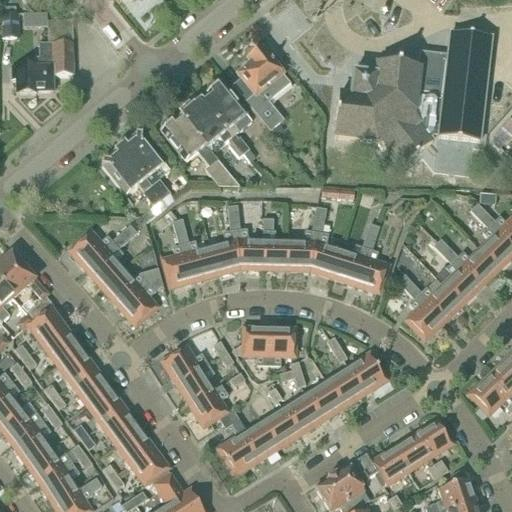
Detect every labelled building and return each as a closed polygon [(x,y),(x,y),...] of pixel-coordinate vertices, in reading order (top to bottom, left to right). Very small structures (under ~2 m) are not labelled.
[(1,42),(19,41),(18,16),(0,17),(1,42)] [(71,34),(71,24),(47,24),(48,35),(71,34)] [(401,169),(425,150),(465,155),(487,157),(501,36),(448,30),(445,58),(421,55),(420,73),(376,68),(374,79),(352,76),(349,99),(338,97),(333,141),(377,147),(380,145),(386,154),(388,153),(401,169)] [(71,34),(48,35),(48,45),(51,45),(71,44),(71,34)] [(72,55),(71,45),(71,44),(51,45),(52,56),(72,55)] [(15,84),(15,97),(35,96),(35,94),(53,94),(52,79),(52,67),(52,56),(51,45),(48,45),(39,46),(39,60),(34,60),(35,68),(11,69),(11,84),(15,84)] [(245,105),(269,135),(283,123),(271,109),(276,105),(272,101),(290,87),(261,52),(259,53),(252,52),(250,61),(248,63),(251,67),(238,77),(254,97),(245,105)] [(52,67),(72,66),(72,55),(52,56),(52,67)] [(52,67),(52,79),(73,78),(72,66),(52,67)] [(235,138),(251,125),(219,86),(218,88),(217,86),(212,85),(207,89),(206,94),(207,96),(199,102),(244,158),(249,164),(255,160),(239,141),(238,142),(235,138)] [(182,116),(178,119),(211,158),(213,157),(212,157),(228,144),(231,147),(229,149),(238,159),(236,161),(243,169),(249,164),(244,158),(199,102),(191,109),(188,105),(180,112),(182,116)] [(211,158),(178,119),(171,125),(170,124),(165,123),(161,126),(160,131),(162,133),(159,135),(184,166),(197,156),(208,169),(204,172),(219,190),(240,191),(213,157),(211,158)] [(165,168),(141,139),(141,138),(135,137),(135,138),(119,151),(162,203),(170,197),(154,177),(165,168)] [(102,170),(125,199),(138,189),(143,196),(154,210),(162,203),(119,151),(103,164),(102,164),(101,170),(102,170)] [(258,191),(273,192),(273,189),(261,177),(258,191)] [(354,193),(322,191),(321,200),(353,203),(354,193)] [(474,211),(511,250),(511,220),(506,227),(500,220),(495,225),(478,207),(474,211)] [(209,251),(216,279),(237,273),(241,273),(236,244),(231,209),(227,210),(229,234),(223,235),(225,247),(209,251)] [(236,244),(241,273),(261,273),(262,244),(247,244),(246,232),(239,233),(237,209),(231,209),(236,244)] [(288,245),(288,274),(307,274),(311,275),(314,246),(320,212),(316,211),(311,235),(304,233),(302,245),(288,245)] [(479,253),(498,273),(511,259),(511,250),(474,211),(471,214),(488,232),(483,236),(490,243),(479,253)] [(314,246),(311,275),(333,282),(342,255),(326,249),(328,238),(321,236),(326,212),(320,212),(314,246)] [(154,225),(161,233),(175,222),(169,214),(154,225)] [(141,218),(131,227),(135,231),(145,222),(141,218)] [(263,222),(262,244),(261,273),(288,274),(288,245),(274,245),(275,235),(272,235),(273,222),(263,222)] [(177,224),(193,285),(216,279),(209,251),(197,254),(195,245),(188,246),(181,223),(177,224)] [(161,264),(169,292),(193,285),(177,224),(172,225),(178,249),(172,250),(174,260),(161,264)] [(342,255),(333,282),(356,289),(365,262),(363,261),(374,228),(369,227),(362,251),(355,248),(352,258),(342,255)] [(91,236),(69,255),(85,274),(133,232),(129,228),(111,244),(107,239),(99,246),(91,236)] [(365,262),(356,289),(378,297),(387,269),(375,265),(378,256),(371,253),(379,230),(374,228),(363,261),(365,262)] [(133,232),(85,274),(102,293),(123,274),(114,263),(122,257),(118,252),(136,236),(133,232)] [(437,246),(480,291),(498,273),(479,253),(469,262),(463,256),(458,260),(441,243),(437,246)] [(442,289),(461,309),(480,291),(437,246),(433,249),(451,268),(446,272),(452,279),(442,289)] [(45,300),(47,297),(34,282),(32,283),(16,265),(16,263),(10,256),(4,262),(4,265),(0,268),(0,288),(3,291),(12,301),(28,287),(41,302),(27,315),(28,316),(26,317),(32,324),(50,312),(50,311),(53,309),(45,300)] [(395,265),(392,274),(400,281),(406,275),(395,265)] [(123,274),(102,293),(118,311),(159,276),(157,270),(139,276),(131,283),(123,274)] [(159,276),(118,311),(135,330),(156,311),(147,301),(162,287),(159,276)] [(400,282),(443,327),(461,309),(442,289),(432,298),(421,296),(404,278),(400,282)] [(405,325),(424,345),(443,327),(400,282),(397,285),(414,302),(409,307),(415,314),(405,325)] [(432,298),(442,289),(436,282),(432,298)] [(0,324),(1,326),(9,319),(2,310),(12,301),(3,291),(0,288),(0,324)] [(27,330),(41,349),(65,332),(50,312),(32,324),(27,328),(27,329),(27,330)] [(32,324),(26,317),(16,326),(22,334),(27,330),(27,329),(27,328),(32,324)] [(269,332),(243,331),(242,359),(256,360),(256,370),(268,370),(269,332)] [(65,332),(41,349),(56,369),(80,352),(65,332)] [(295,333),(269,332),(268,370),(280,370),(280,360),(294,361),(295,333)] [(0,353),(9,346),(3,339),(0,341),(0,353)] [(326,346),(333,356),(340,351),(334,341),(326,346)] [(213,349),(219,360),(226,355),(220,345),(213,349)] [(16,353),(23,363),(29,358),(22,349),(16,353)] [(185,351),(162,366),(175,388),(208,367),(201,357),(193,363),(185,351)] [(340,351),(333,356),(339,366),(346,361),(340,351)] [(80,352),(56,369),(71,389),(94,372),(80,352)] [(226,355),(219,360),(225,370),(233,365),(226,355)] [(369,357),(347,371),(364,398),(386,384),(369,357)] [(29,358),(23,363),(30,373),(36,368),(29,358)] [(511,395),(511,369),(505,363),(487,381),(506,401),(511,395)] [(18,381),(24,376),(17,366),(11,371),(18,381)] [(290,368),(292,374),(294,380),(301,377),(298,366),(290,368)] [(208,367),(175,388),(189,409),(213,394),(205,383),(214,377),(208,367)] [(364,398),(347,371),(325,384),(342,411),(364,398)] [(94,372),(71,389),(85,409),(109,392),(94,372)] [(294,380),(292,374),(279,377),(282,386),(294,382),(294,380)] [(32,386),(24,376),(18,381),(25,391),(32,386)] [(0,395),(11,386),(3,377),(0,379),(0,395)] [(234,390),(244,384),(240,377),(230,383),(234,390)] [(294,380),(294,382),(297,391),(305,389),(301,377),(294,380)] [(506,401),(487,381),(468,399),(488,419),(500,407),(506,401)] [(342,411),(325,384),(304,398),(321,425),(342,411)] [(11,386),(0,395),(0,427),(22,412),(12,400),(18,395),(11,386)] [(45,393),(52,403),(58,398),(51,389),(45,393)] [(213,394),(189,409),(203,431),(218,422),(224,432),(239,423),(232,413),(227,416),(219,404),(227,399),(221,389),(213,394)] [(274,407),(281,402),(275,391),(267,396),(274,407)] [(109,392),(85,409),(100,429),(124,412),(109,392)] [(58,398),(52,403),(59,413),(65,408),(58,398)] [(321,425),(304,398),(282,412),(299,439),(321,425)] [(511,406),(506,401),(500,407),(506,414),(507,412),(511,407),(511,406)] [(48,422),(55,417),(48,407),(41,412),(48,422)] [(22,412),(0,427),(0,433),(12,449),(43,426),(35,416),(29,421),(22,412)] [(124,412),(100,429),(115,449),(138,432),(124,412)] [(299,439),(282,412),(260,426),(277,453),(299,439)] [(62,427),(55,417),(48,422),(56,432),(62,427)] [(429,462),(451,448),(436,425),(414,438),(429,462)] [(12,449),(18,457),(26,469),(50,451),(43,440),(49,436),(43,426),(12,449)] [(260,426),(238,439),(255,466),(277,453),(260,426)] [(75,434),(82,443),(88,439),(81,429),(75,434)] [(138,432),(115,449),(120,457),(129,469),(153,452),(138,432)] [(407,476),(429,462),(414,438),(392,452),(407,476)] [(88,439),(82,443),(89,453),(95,448),(88,439)] [(255,466),(238,439),(217,453),(234,480),(255,466)] [(71,454),(78,464),(85,459),(78,449),(71,454)] [(26,469),(31,476),(40,489),(72,468),(65,458),(58,462),(50,451),(26,469)] [(166,474),(168,472),(153,452),(129,469),(144,489),(151,485),(166,474)] [(392,452),(370,466),(377,477),(385,490),(407,476),(392,452)] [(347,469),(347,470),(353,478),(357,476),(359,480),(363,478),(366,483),(377,477),(370,466),(365,458),(347,469)] [(85,459),(78,464),(86,473),(92,469),(85,459)] [(104,473),(110,469),(103,459),(96,464),(103,474),(104,473)] [(434,468),(440,479),(447,475),(441,464),(434,468)] [(72,468),(40,489),(44,495),(53,510),(79,492),(72,481),(78,477),(72,468)] [(434,483),(440,479),(434,468),(427,473),(434,483)] [(104,473),(111,483),(117,479),(110,469),(104,473)] [(314,490),(327,511),(336,511),(353,502),(357,511),(369,504),(364,496),(365,495),(353,478),(347,470),(347,469),(314,490)] [(449,479),(452,488),(438,493),(441,505),(425,511),(424,511),(455,511),(475,506),(471,496),(472,491),(469,488),(467,483),(462,472),(449,479)] [(201,511),(190,493),(182,498),(166,474),(151,485),(166,508),(167,511),(201,511)] [(117,479),(111,483),(118,493),(124,489),(117,479)] [(100,491),(95,482),(79,492),(53,510),(54,511),(91,511),(86,503),(91,499),(90,497),(100,491)] [(143,496),(132,503),(136,510),(147,503),(143,496)] [(394,511),(397,511),(402,509),(396,499),(389,503),(394,511)] [(133,511),(136,510),(132,503),(122,510),(123,511),(133,511)]
